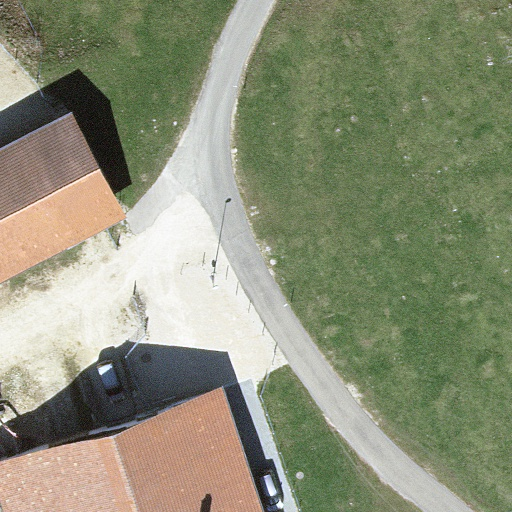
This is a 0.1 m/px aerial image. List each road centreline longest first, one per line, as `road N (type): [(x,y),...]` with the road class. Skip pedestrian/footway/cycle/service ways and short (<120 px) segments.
road 1 (unclassified): [(261,0),(228,79),(223,117),(241,224),(329,381),(462,511)]
road 2 (track): [(0,335),(125,264),(230,191)]
